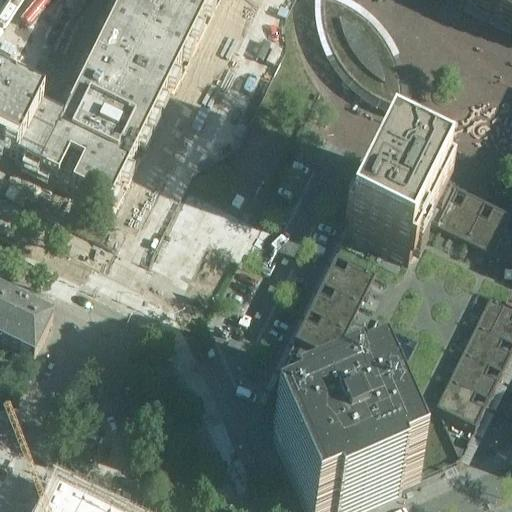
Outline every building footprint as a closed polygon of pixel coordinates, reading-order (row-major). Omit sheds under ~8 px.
[(214,0),(133,0),(65,140),(0,108),(0,164),(109,217),(202,26),(214,0)] [(393,63),(391,57),(389,52),(386,46),(384,44),(381,39),(377,34),(373,29),(369,24),(365,20),(361,17),(356,13),(351,10),(346,7),(341,4),(336,1),(331,0),(324,0),(324,4),(324,7),(324,13),(324,16),(324,19),(325,25),(325,28),(326,34),(328,40),(328,43),(329,46),(332,52),(333,55),(336,61),(337,64),(341,69),(344,74),(346,77),(348,79),(352,83),(356,87),(358,89),(360,91),(365,95),(369,98),(374,101),(377,103),(382,106),(384,107),(390,109),(395,111),(398,112),(399,106),(399,103),(399,97),(399,91),(398,86),(398,80),(397,77),(396,71),(394,66),(393,63)] [(511,0),(442,0),(511,34),(511,0)] [(459,473),(473,445),(511,365),(511,234),(446,202),(384,171),(344,252),(333,275),(293,356),(263,415),(276,445),(373,402),(413,493),(459,473)] [(0,348),(33,365),(53,326),(0,299),(0,348)] [(370,511),(413,493),(373,402),(276,445),(279,451),(293,484),(305,511),(370,511)] [(88,511),(52,494),(42,511),(88,511)]
